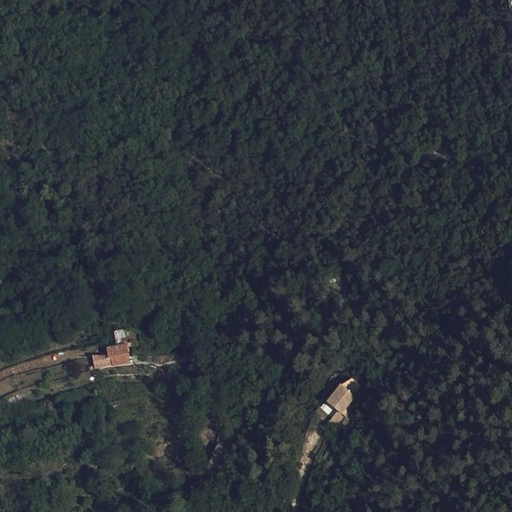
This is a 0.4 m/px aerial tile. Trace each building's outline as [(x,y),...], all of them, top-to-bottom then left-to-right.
[(135,321),(124,321),(125,331),(125,335),(135,335),(135,321)] [(118,354),(136,354),(135,344),(125,344),(125,335),(115,336),(116,347),(118,347),(118,354)] [(135,344),(135,341),(135,335),(125,335),(125,344),(135,344)] [(364,384),(357,370),(348,375),(339,381),(331,388),(341,399),(342,400),(364,384)] [(346,406),(342,400),(341,399),(328,409),(333,415),(346,406)] [(220,456),(232,435),(222,430),(216,441),(218,442),(214,449),(209,456),(204,461),(210,465),(220,456)]
